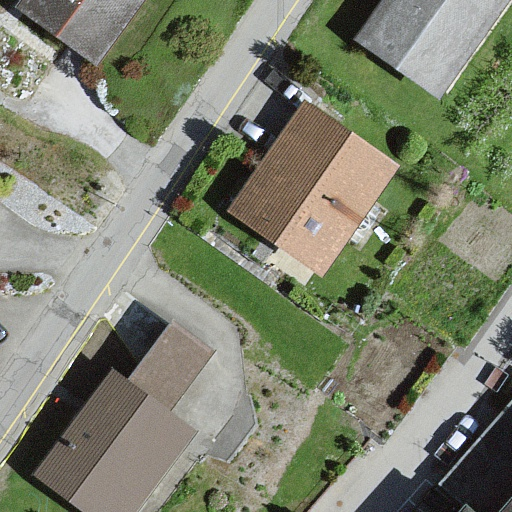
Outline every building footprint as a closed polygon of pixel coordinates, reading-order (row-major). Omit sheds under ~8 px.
[(16,0),(98,58),(139,0),(16,0)] [(378,0),(356,34),(440,92),(503,0),(378,0)] [(299,97),(220,208),(313,273),(391,162),(299,97)] [(109,365),(35,468),(96,511),(135,511),(193,431),(168,413),(215,348),(169,315),(125,376),(109,365)] [(450,511),(511,511),(511,488),(491,511),(484,511),(465,495),(450,511)]
